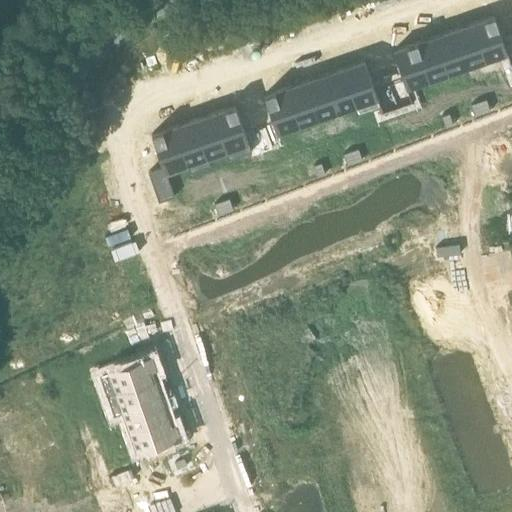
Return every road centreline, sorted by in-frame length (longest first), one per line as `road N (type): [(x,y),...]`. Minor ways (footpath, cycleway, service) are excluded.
road 1 (residential): [(435,0),(146,98),(127,112),(121,135),(129,173),(233,486)]
road 2 (residential): [(511,380),(457,233)]
road 3 (residential): [(363,374),(405,511)]
